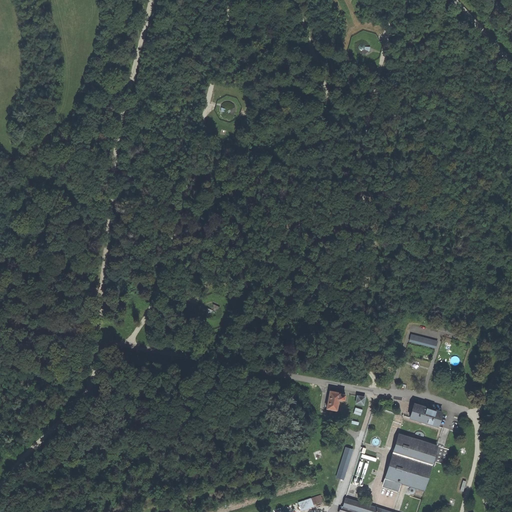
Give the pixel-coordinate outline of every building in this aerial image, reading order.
[(438,346),(439,340),(415,333),(413,339),(438,346)] [(345,396),(339,394),(340,393),(329,390),(325,408),(337,411),(338,407),(337,407),(338,399),(344,400),(345,396)] [(365,398),(357,397),(356,403),(363,405),(365,398)] [(427,423),(436,426),(441,412),(433,410),(433,408),(422,404),(421,407),(413,404),(409,417),(420,421),(419,423),(422,424),(426,425),(427,423)] [(398,434),(384,478),(422,490),(430,465),(434,467),(435,463),(442,465),(447,450),(398,434)] [(339,468),(347,471),(354,448),(346,446),(339,468)] [(330,489),(337,491),(338,485),(332,483),(330,489)] [(321,494),(299,501),(301,509),(324,502),(321,494)] [(342,506),(359,511),(388,511),(345,498),(342,506)]
